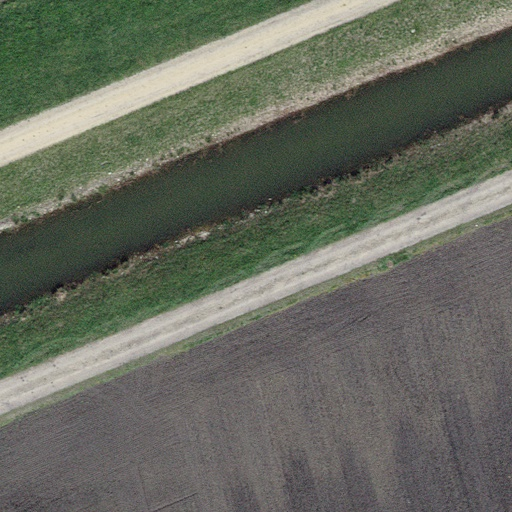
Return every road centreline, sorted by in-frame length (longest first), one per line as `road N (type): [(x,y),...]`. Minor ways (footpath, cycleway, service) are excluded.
road 1 (track): [(511,187),(0,397)]
road 2 (track): [(361,0),(0,148)]
